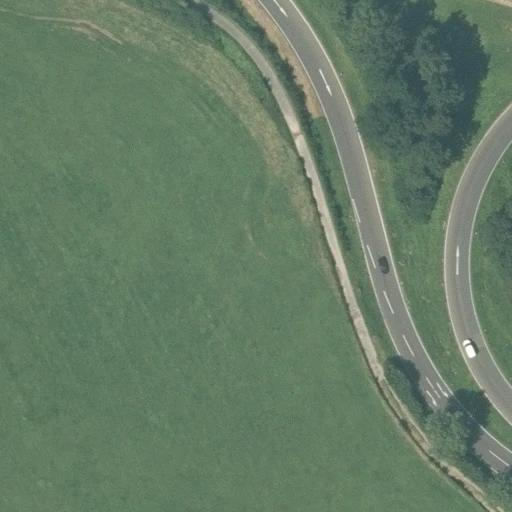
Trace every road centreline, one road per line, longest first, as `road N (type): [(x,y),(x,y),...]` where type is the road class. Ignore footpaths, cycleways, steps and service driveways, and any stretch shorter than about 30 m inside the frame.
road 1 (motorway): [(272,0),(301,35),(337,110),(410,347),(444,404),(511,468)]
road 2 (motorway): [(511,407),(473,350),(455,277),(466,197),(511,121)]
